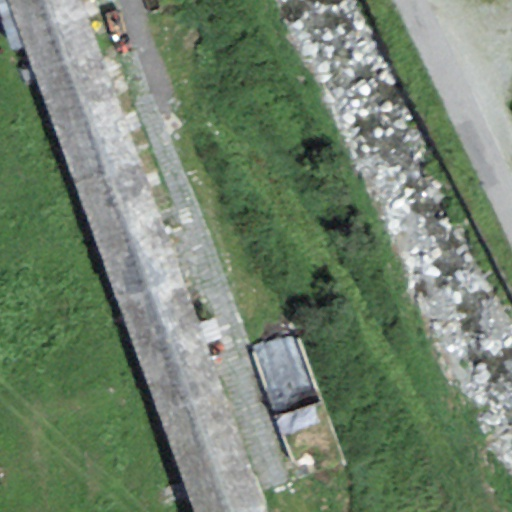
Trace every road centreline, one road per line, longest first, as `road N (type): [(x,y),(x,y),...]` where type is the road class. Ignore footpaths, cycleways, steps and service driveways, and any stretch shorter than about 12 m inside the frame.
road 1 (track): [(161,106),(217,113),(276,168),(479,511)]
road 2 (track): [(128,0),(274,462)]
